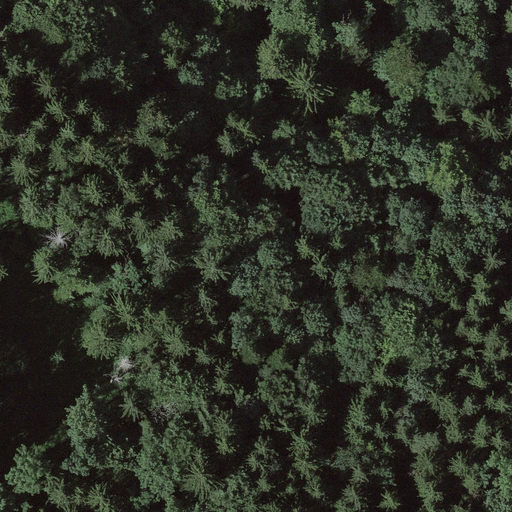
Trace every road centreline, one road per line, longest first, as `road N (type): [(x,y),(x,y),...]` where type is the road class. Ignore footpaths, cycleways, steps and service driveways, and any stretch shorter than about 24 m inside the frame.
road 1 (track): [(327,511),(342,421),(323,328),(281,249),(90,0)]
road 2 (track): [(511,88),(347,90),(300,59),(253,0)]
